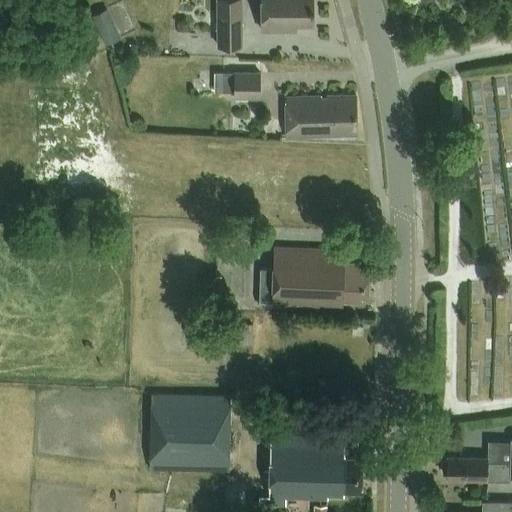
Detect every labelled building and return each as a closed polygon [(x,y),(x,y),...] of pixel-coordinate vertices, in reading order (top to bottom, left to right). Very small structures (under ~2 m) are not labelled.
[(217,0),(217,45),(243,45),(242,0),(217,0)] [(285,24),(313,24),(312,0),(261,0),(261,31),(286,31),(285,24)] [(479,6),(472,0),(470,0),(464,7),(471,14),(479,6)] [(120,37),(113,23),(98,30),(104,45),(120,37)] [(260,73),(222,73),(222,92),(234,92),(234,99),(260,99),(260,73)] [(287,137),(357,135),(356,96),(286,98),(287,137)] [(361,295),(367,296),(368,263),(343,262),(344,250),(274,247),(273,268),(260,267),(259,305),(329,308),(329,307),(341,307),(342,302),(360,303),(361,295)] [(362,334),(362,325),(351,325),(351,333),(362,334)] [(252,346),(252,326),(232,326),(233,346),(252,346)] [(228,470),(230,395),(150,394),(149,469),(228,470)] [(361,490),(361,456),(343,456),(344,438),(270,436),(268,496),(259,496),(258,505),(285,506),(285,497),(327,498),(327,494),(343,494),(343,490),(361,490)] [(511,440),(511,441),(511,463),(492,462),(492,463),(487,463),(487,457),(447,456),(447,460),(443,460),(442,473),(447,473),(446,476),(469,477),(469,480),(510,481),(511,478),(511,440)] [(511,511),(511,501),(482,501),(481,511),(511,511)]
